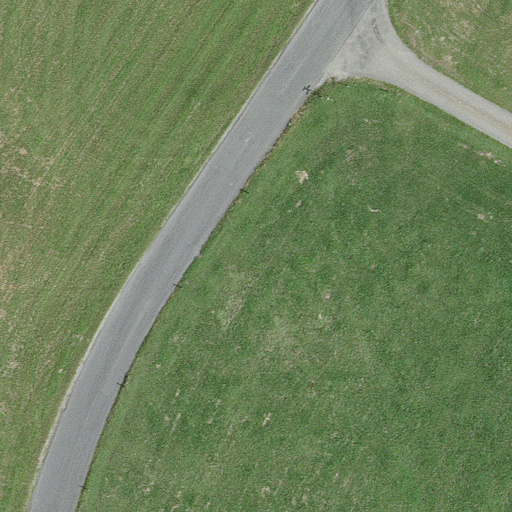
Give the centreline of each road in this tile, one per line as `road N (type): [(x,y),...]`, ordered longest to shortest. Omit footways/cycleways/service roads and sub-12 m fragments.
road 1 (unclassified): [(52,511),(94,390),(130,323),(345,0)]
road 2 (track): [(511,141),(320,37)]
